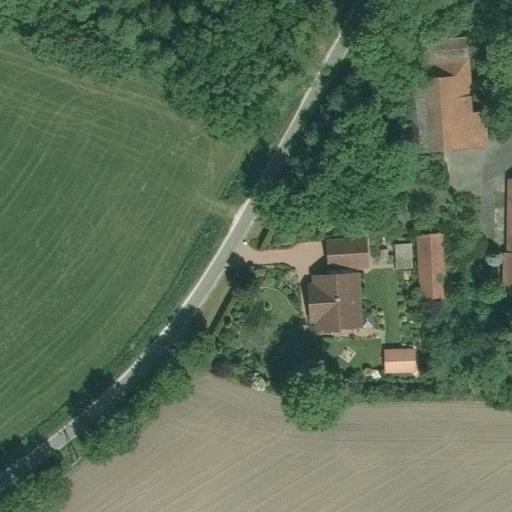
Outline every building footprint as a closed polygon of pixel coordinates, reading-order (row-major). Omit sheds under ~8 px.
[(410,81),(411,154),(492,153),(491,116),(477,116),(477,102),(468,102),(468,81),(410,81)] [(511,180),(503,180),(503,300),(511,300),(511,180)] [(416,239),(418,302),(460,300),(458,238),(416,239)] [(379,239),(333,239),(333,269),(378,269),(379,239)] [(317,280),(318,334),(363,333),(361,279),(317,280)] [(388,354),(390,375),(418,372),(415,351),(388,354)]
